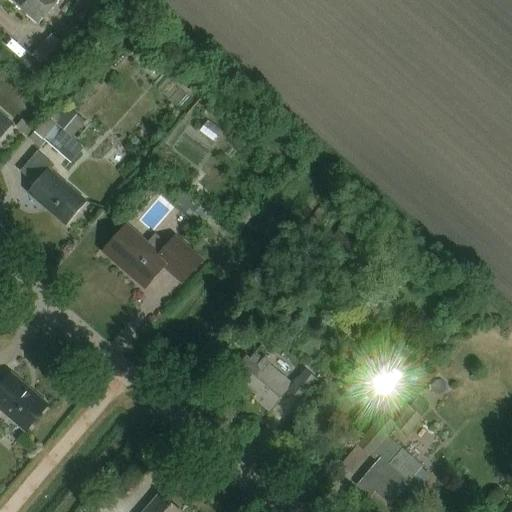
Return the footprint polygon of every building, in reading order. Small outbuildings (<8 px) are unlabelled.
[(4,0),(35,26),(57,0),(4,0)] [(94,20),(109,3),(105,0),(80,0),(76,5),(94,20)] [(40,82),(50,72),(78,38),(74,34),(64,45),(52,35),(33,56),(28,52),(18,63),(40,82)] [(86,122),(69,109),(62,117),(54,110),(48,118),(73,138),(86,122)] [(0,134),(10,123),(0,114),(0,134)] [(64,224),(84,200),(49,170),(53,165),(37,151),(20,170),(35,183),(28,192),(64,224)] [(194,217),(204,225),(212,216),(186,192),(174,205),(191,220),(194,217)] [(201,257),(178,238),(176,236),(159,256),(126,227),(103,254),(144,289),(164,266),(184,284),(205,260),(201,257)] [(244,354),(233,368),(238,372),(234,377),(247,387),(243,392),(269,413),(288,390),(301,401),(318,379),(306,369),(293,385),(254,353),(249,359),(244,354)] [(389,362),(373,379),(387,391),(403,374),(389,362)] [(0,408),(26,431),(48,405),(11,373),(0,385),(0,408)] [(423,417),(411,406),(396,424),(385,415),(359,445),(378,461),(357,486),(370,498),(375,492),(390,505),(398,497),(411,508),(422,495),(409,483),(423,467),(388,436),(397,426),(407,434),(423,417)] [(429,450),(438,440),(426,429),(417,440),(429,450)] [(144,511),(179,511),(159,494),(144,511)]
